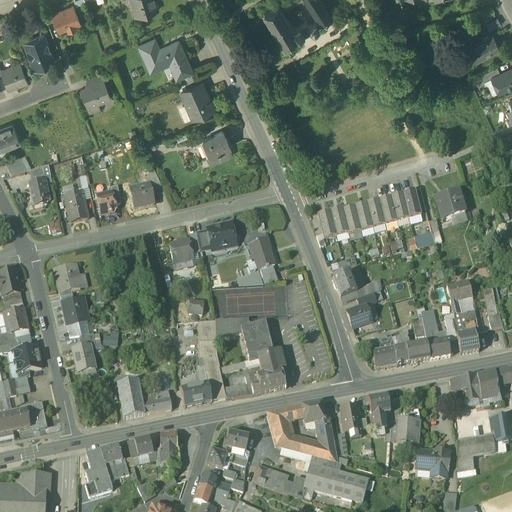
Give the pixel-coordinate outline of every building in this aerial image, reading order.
[(133,8),(135,16),(157,9),(154,0),(152,0),(153,0),(152,0),(127,0),(130,9),(133,8)] [(264,14),(281,42),(310,27),(312,30),(318,26),(316,23),(331,15),(321,0),(305,0),(316,18),(308,23),(305,19),(291,26),(277,2),(262,11),(261,12),(263,15),(264,14)] [(54,20),(59,31),(67,27),(68,30),(75,27),(74,25),(79,23),(77,16),(77,14),(76,14),(73,6),(53,14),(52,14),(54,20)] [(42,9),(47,22),(54,20),(52,14),(53,14),(50,7),(42,9)] [(482,15),(485,20),(494,15),(491,10),(482,15)] [(486,24),(489,30),(500,24),(496,18),(486,24)] [(24,42),(34,68),(53,60),(43,35),(24,42)] [(471,54),(475,62),(499,49),(491,35),(468,47),(471,54)] [(169,64),(175,78),(191,71),(178,41),(159,50),(155,40),(139,47),(147,65),(153,62),(157,69),(169,64)] [(150,72),(157,69),(153,62),(147,65),(150,72)] [(3,76),(8,90),(26,82),(19,63),(1,70),(3,76)] [(481,76),(484,83),(492,79),(500,75),(497,69),(481,76)] [(492,79),(498,93),(511,87),(511,69),(500,75),(492,79)] [(86,79),(88,86),(104,80),(101,73),(86,79)] [(184,84),(187,90),(201,83),(199,78),(184,84)] [(80,89),(86,106),(110,97),(104,80),(88,86),(80,89)] [(180,92),(192,118),(213,108),(208,97),(207,98),(205,93),(206,93),(201,83),(187,90),(180,92)] [(0,129),(0,149),(19,143),(12,125),(0,129)] [(214,155),(217,162),(231,155),(228,149),(230,148),(222,131),(202,140),(202,141),(199,142),(200,145),(203,143),(210,157),(214,155)] [(209,165),(217,162),(214,155),(210,157),(203,143),(200,145),(209,165)] [(5,168),(9,179),(24,174),(20,163),(5,168)] [(150,188),(151,193),(161,188),(152,167),(143,171),(149,184),(150,188)] [(35,179),(36,184),(45,182),(42,169),(28,173),(30,181),(35,179)] [(79,179),(82,190),(88,189),(86,177),(79,179)] [(28,186),(32,206),(50,202),(45,182),(36,184),(28,186)] [(129,189),(134,209),(154,205),(151,193),(150,188),(139,190),(138,186),(129,189)] [(62,189),(64,197),(74,195),(72,187),(62,189)] [(112,192),(115,206),(121,204),(117,187),(111,188),(112,192)] [(91,200),(88,189),(82,190),(82,193),(84,201),(91,200)] [(415,191),(402,194),(409,218),(420,215),(421,215),(415,191)] [(97,200),(100,216),(110,214),(109,210),(116,208),(115,206),(112,192),(102,195),(100,199),(97,200)] [(458,192),(443,197),(444,200),(459,196),(458,192)] [(64,197),(70,223),(88,219),(84,201),(82,193),(74,195),(64,197)] [(397,221),(409,218),(402,194),(390,197),(397,221)] [(435,199),(442,220),(450,217),(464,213),(459,196),(444,200),(443,197),(435,199)] [(397,222),(397,221),(390,197),(378,200),(385,225),(397,222)] [(372,228),(385,225),(378,200),(366,204),(372,228)] [(373,229),(372,228),(366,204),(354,207),(361,232),(373,229)] [(348,235),(361,232),(354,207),(342,210),(348,233),(348,235)] [(336,236),(348,233),(342,210),(342,209),(330,212),(336,236)] [(323,239),(336,236),(330,212),(317,215),(323,239)] [(468,222),(464,213),(450,217),(453,226),(468,222)] [(409,218),(410,225),(422,222),(420,215),(409,218)] [(410,225),(409,218),(397,221),(397,222),(398,228),(410,225)] [(51,235),(62,233),(60,222),(49,224),(51,235)] [(429,223),(432,233),(435,245),(442,243),(436,222),(429,223)] [(489,228),(484,222),(477,229),(482,235),(489,228)] [(212,249),(215,251),(232,247),(235,243),(233,236),(235,233),(232,230),(230,224),(207,229),(208,231),(211,248),(212,249)] [(386,230),(385,225),(372,228),(373,229),(374,233),(386,230)] [(373,229),(361,232),(362,237),(374,234),(374,233),(373,229)] [(206,250),(212,249),(211,248),(208,231),(202,232),(206,250)] [(196,234),(200,251),(206,250),(202,232),(196,234)] [(361,232),(348,235),(350,239),(350,242),(362,239),(362,237),(361,232)] [(348,233),(336,236),(338,243),(350,239),(348,235),(348,233)] [(417,250),(435,245),(432,233),(414,238),(416,249),(417,250)] [(161,234),(154,236),(156,248),(164,246),(161,234)] [(188,240),(191,253),(200,251),(196,234),(187,235),(188,240)] [(316,237),(320,248),(325,246),(321,235),(316,237)] [(416,249),(414,238),(408,239),(411,251),(417,250),(416,249)] [(249,246),(253,261),(257,272),(272,267),(273,267),(274,266),(269,250),(270,249),(266,239),(256,242),(256,244),(249,246)] [(169,245),(173,263),(185,260),(185,261),(193,260),(191,253),(188,240),(169,245)] [(396,241),(389,243),(391,251),(398,249),(396,241)] [(389,246),(382,248),(384,254),(391,252),(389,246)] [(377,249),(369,251),(371,259),(379,256),(377,249)] [(347,258),(348,261),(350,267),(356,265),(354,256),(347,258)] [(185,260),(173,263),(175,271),(194,267),(193,260),(185,261),(185,260)] [(251,274),(257,272),(253,261),(249,262),(247,263),(251,274)] [(54,272),(58,293),(70,290),(80,288),(77,276),(75,267),(54,272)] [(259,278),(262,287),(276,282),(272,267),(257,272),(259,278)] [(357,270),(349,273),(356,291),(364,287),(357,270)] [(359,270),(357,270),(364,287),(365,287),(359,270)] [(441,270),(435,271),(438,281),(444,280),(441,270)] [(2,296),(3,297),(18,294),(16,285),(18,284),(15,271),(0,274),(0,292),(2,293),(2,296)] [(357,293),(356,291),(349,273),(349,272),(332,279),(340,299),(356,293),(357,293)] [(77,276),(80,288),(88,286),(85,274),(77,276)] [(238,288),(262,287),(259,278),(253,280),(251,275),(236,280),(238,288)] [(356,293),(359,299),(373,294),(379,292),(381,292),(379,282),(365,287),(364,287),(356,291),(357,293),(356,293)] [(446,289),(450,305),(458,303),(472,300),(468,283),(446,289)] [(58,293),(60,299),(64,298),(72,297),(70,290),(58,293)] [(482,292),(487,317),(497,316),(492,290),(482,292)] [(103,291),(95,292),(96,304),(105,303),(103,291)] [(379,292),(373,294),(376,303),(382,301),(379,292)] [(2,296),(5,308),(22,304),(20,293),(18,294),(3,297),(2,296)] [(376,303),(373,294),(359,299),(356,300),(359,309),(365,307),(373,305),(376,303)] [(83,300),(74,302),(65,304),(61,305),(66,326),(78,323),(86,322),(88,321),(83,300)] [(463,314),(473,312),(472,300),(458,303),(460,314),(463,314)] [(188,315),(201,316),(203,303),(190,302),(188,315)] [(460,314),(458,303),(450,305),(453,316),(454,321),(452,322),(453,328),(455,337),(464,335),(459,315),(460,314)] [(373,305),(365,307),(371,322),(378,320),(373,305)] [(346,313),(352,329),(371,322),(365,307),(359,309),(346,313)] [(416,311),(419,322),(422,321),(421,315),(425,314),(424,309),(416,311)] [(7,334),(8,335),(15,333),(28,330),(24,310),(3,315),(6,327),(6,328),(7,334)] [(421,315),(422,321),(434,319),(432,312),(425,314),(421,315)] [(456,341),(460,356),(479,352),(474,334),(477,333),(473,312),(463,314),(467,335),(464,335),(455,337),(456,341)] [(487,317),(490,331),(502,329),(499,315),(497,316),(487,317)] [(443,318),(446,329),(453,328),(452,322),(454,321),(453,316),(443,318)] [(435,325),(434,319),(422,321),(423,328),(426,343),(426,344),(433,343),(430,326),(435,325)] [(412,323),(416,339),(423,338),(421,329),(423,328),(422,321),(419,322),(412,323)] [(86,322),(78,323),(81,338),(89,336),(86,322)] [(215,341),(241,334),(240,330),(249,328),(248,322),(215,323),(215,341)] [(69,339),(80,338),(81,338),(78,323),(66,326),(69,339)] [(198,344),(215,344),(215,341),(215,323),(198,325),(198,344)] [(265,324),(249,328),(240,330),(241,334),(247,357),(256,355),(257,358),(272,354),(265,324)] [(447,341),(445,332),(437,334),(435,325),(430,326),(433,343),(447,341)] [(447,341),(447,343),(456,341),(455,337),(453,328),(446,329),(447,332),(445,332),(447,341)] [(20,345),(31,344),(28,330),(15,333),(18,345),(19,346),(20,345)] [(0,345),(0,348),(19,346),(18,345),(15,333),(8,335),(7,334),(1,336),(0,335),(0,345)] [(399,338),(401,348),(405,347),(409,346),(407,333),(399,334),(399,338)] [(89,336),(81,338),(80,338),(82,349),(90,347),(95,346),(93,336),(89,336)] [(112,337),(104,336),(102,346),(111,347),(112,337)] [(377,340),(378,348),(382,347),(383,352),(393,351),(391,339),(391,338),(377,340)] [(399,338),(391,339),(393,351),(397,350),(396,349),(401,348),(399,338)] [(447,341),(433,343),(426,344),(429,361),(450,358),(447,343),(447,341)] [(408,365),(429,361),(426,344),(426,343),(409,346),(405,347),(408,365)] [(220,376),(259,367),(257,361),(248,364),(219,371),(217,362),(215,362),(215,344),(198,344),(198,361),(202,361),(203,367),(193,369),(195,380),(206,377),(210,400),(225,396),(223,390),(220,376)] [(0,348),(0,347),(0,355),(6,354),(12,353),(20,351),(20,345),(19,346),(0,348)] [(72,351),(77,374),(79,374),(95,370),(90,347),(82,349),(72,351)] [(401,366),(408,365),(405,347),(401,348),(396,349),(397,350),(393,351),(396,368),(401,367),(401,366)] [(12,353),(14,364),(39,359),(37,349),(20,351),(12,353)] [(376,372),(396,368),(393,351),(383,352),(379,353),(372,354),(376,372)] [(257,361),(259,367),(282,361),(280,352),(272,354),(257,358),(257,361)] [(14,364),(12,353),(6,354),(9,365),(14,364)] [(256,355),(247,357),(248,364),(257,361),(257,358),(256,355)] [(41,370),(39,359),(14,364),(17,375),(28,373),(41,370)] [(259,367),(261,376),(281,371),(281,372),(285,371),(282,361),(259,367)] [(17,375),(14,364),(9,365),(8,366),(11,383),(13,382),(18,381),(17,375)] [(511,371),(511,369),(494,373),(497,389),(511,385),(511,371)] [(95,370),(79,374),(80,380),(96,377),(95,370)] [(261,376),(256,377),(258,385),(252,387),(251,387),(254,397),(285,390),(281,372),(281,371),(261,376)] [(17,375),(18,381),(27,379),(30,379),(28,373),(17,375)] [(463,405),(468,409),(475,408),(475,405),(480,404),(480,402),(488,401),(497,399),(497,400),(499,400),(497,389),(494,373),(476,377),(449,381),(450,391),(454,390),(455,394),(461,393),(463,405)] [(206,377),(195,380),(197,388),(182,391),(181,391),(185,409),(211,404),(210,400),(206,377)] [(13,382),(16,398),(30,395),(27,379),(18,381),(13,382)] [(180,383),(182,391),(197,388),(195,380),(180,383)] [(2,385),(5,401),(9,400),(16,398),(13,382),(11,383),(2,385)] [(117,387),(123,421),(144,417),(171,412),(168,393),(156,395),(156,397),(154,398),(151,397),(140,399),(137,383),(117,387)] [(0,414),(1,417),(8,416),(5,401),(2,385),(2,384),(0,384),(0,414)] [(251,387),(233,389),(235,399),(254,397),(251,387)] [(226,401),(235,399),(233,389),(223,390),(225,396),(226,401)] [(371,418),(373,417),(380,416),(390,414),(386,397),(368,400),(371,418)] [(11,411),(9,400),(5,401),(8,416),(26,412),(25,408),(11,411)] [(475,405),(475,408),(478,407),(479,410),(489,408),(489,407),(488,401),(480,402),(480,404),(475,405)] [(317,431),(318,432),(330,430),(328,421),(324,422),(321,404),(301,407),(303,421),(304,427),(316,425),(317,431)] [(30,430),(30,433),(45,429),(40,405),(25,408),(26,412),(30,430)] [(292,409),(293,417),(295,423),(303,421),(301,407),(292,409)] [(339,411),(344,435),(348,434),(357,432),(361,431),(360,422),(357,407),(339,411)] [(283,411),(285,419),(293,417),(292,409),(283,411)] [(291,441),(287,425),(286,425),(285,419),(283,411),(266,415),(275,449),(281,449),(281,451),(295,455),(297,455),(300,443),(291,441)] [(26,412),(8,416),(12,434),(30,430),(26,412)] [(0,436),(9,434),(12,434),(8,416),(1,417),(0,417),(0,436)] [(381,420),(380,416),(373,417),(376,433),(383,431),(385,431),(386,431),(384,419),(381,420)] [(489,421),(492,438),(493,447),(504,445),(511,443),(511,433),(510,418),(489,421)] [(360,422),(361,431),(368,430),(366,420),(360,422)] [(397,445),(405,446),(405,440),(412,440),(413,440),(413,433),(414,423),(407,422),(407,421),(397,420),(397,429),(395,445),(397,445)] [(311,459),(337,466),(335,460),(330,430),(318,432),(321,449),(300,443),(297,455),(307,458),(311,459)] [(385,438),(383,431),(376,433),(374,433),(376,440),(385,438)] [(359,440),(357,432),(348,434),(349,442),(359,440)] [(412,446),(418,446),(418,445),(419,434),(413,433),(413,440),(412,440),(411,446),(412,446)] [(0,438),(0,443),(14,441),(12,434),(9,434),(9,437),(0,438)] [(161,460),(168,460),(176,459),(176,434),(160,437),(160,449),(155,450),(155,452),(156,462),(160,462),(161,460)] [(226,456),(230,458),(231,451),(245,454),(249,438),(229,434),(227,442),(224,441),(221,455),(226,456)] [(338,437),(341,454),(347,454),(344,436),(338,437)] [(505,454),(504,445),(493,447),(492,438),(455,444),(456,462),(472,459),(505,454)] [(147,461),(148,464),(156,462),(155,452),(152,452),(148,439),(127,443),(132,460),(149,456),(149,461),(147,461)] [(117,447),(99,452),(109,484),(114,483),(114,481),(116,481),(128,477),(124,461),(122,462),(117,447)] [(249,455),(245,454),(231,451),(230,458),(247,463),(249,455)] [(294,461),(295,455),(281,451),(279,457),(294,461)] [(112,492),(109,484),(99,452),(85,456),(90,473),(85,475),(88,486),(85,487),(88,499),(112,492)] [(224,463),(226,456),(221,455),(211,452),(206,466),(222,471),(224,463)] [(415,472),(436,474),(435,480),(446,482),(449,455),(436,453),(436,456),(425,455),(426,454),(417,453),(415,472)] [(294,461),(279,457),(279,458),(305,465),(303,474),(307,475),(311,459),(307,458),(297,455),(295,455),(294,461)] [(230,465),(245,469),(247,463),(230,458),(226,456),(224,463),(230,465)] [(305,483),(303,491),(313,494),(351,504),(358,480),(338,475),(341,467),(337,466),(311,459),(307,475),(305,483)] [(472,459),(456,462),(456,476),(474,473),(472,459)] [(230,465),(224,463),(222,471),(224,471),(228,473),(230,465)] [(251,485),(282,496),(286,486),(287,482),(268,475),(269,472),(257,468),(251,485)] [(222,478),(233,482),(234,482),(236,475),(228,473),(224,471),(222,478)] [(431,480),(435,480),(436,474),(415,472),(415,478),(429,480),(431,480)] [(170,474),(157,481),(164,492),(177,484),(170,474)] [(0,511),(44,511),(46,489),(50,489),(51,476),(31,475),(30,478),(19,477),(19,480),(14,480),(14,486),(0,485),(0,511)] [(202,476),(198,488),(206,491),(207,489),(214,491),(215,491),(217,484),(217,483),(218,482),(202,476)] [(293,488),(286,486),(282,496),(290,499),(290,498),(301,501),(301,500),(302,500),(304,495),(302,494),(303,491),(305,483),(296,480),(293,488)] [(358,480),(351,504),(361,507),(365,493),(368,483),(358,480)] [(157,481),(151,484),(158,496),(164,492),(157,481)] [(244,485),(234,482),(233,482),(231,487),(230,491),(242,495),(243,495),(243,493),(244,485)] [(231,487),(217,483),(217,484),(225,487),(223,494),(228,495),(230,491),(231,487)] [(374,484),(368,483),(365,493),(371,495),(374,484)] [(151,484),(143,487),(150,499),(144,502),(145,504),(158,496),(151,484)] [(217,484),(215,491),(223,494),(225,487),(217,484)] [(144,504),(145,504),(144,502),(150,499),(143,487),(137,489),(144,504)] [(198,488),(195,496),(211,502),(213,495),(214,491),(207,489),(206,491),(198,488)] [(228,495),(223,494),(215,491),(214,491),(213,495),(225,499),(226,497),(228,498),(228,495)] [(301,500),(301,501),(310,503),(313,494),(303,491),(302,494),(304,495),(302,500),(301,500)] [(211,502),(210,502),(219,505),(218,506),(224,508),(226,502),(228,498),(226,497),(225,499),(213,495),(211,502)] [(193,502),(202,505),(209,508),(210,502),(211,502),(195,496),(193,502)] [(453,511),(456,497),(445,496),(442,511),(453,511)] [(232,511),(237,505),(226,502),(224,508),(223,511),(224,511),(232,511)] [(237,505),(232,511),(242,511),(244,508),(244,507),(238,503),(237,505)]
